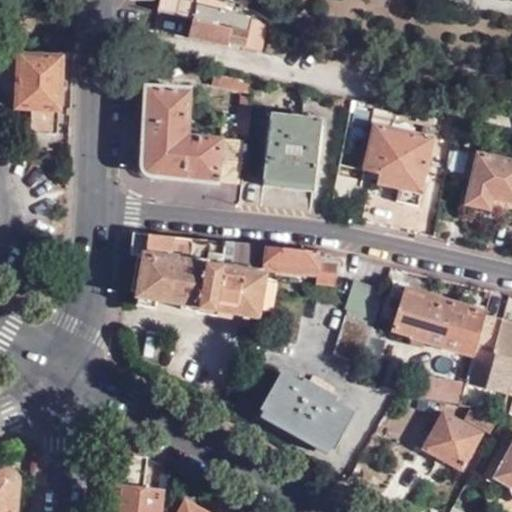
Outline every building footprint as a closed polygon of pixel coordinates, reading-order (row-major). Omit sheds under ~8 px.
[(273,29),(258,18),(230,11),(231,6),(220,0),(166,0),(163,10),(196,21),(191,39),(236,50),(236,46),(267,54),(273,29)] [(57,139),(63,62),(21,59),(18,112),(32,113),(31,138),(57,139)] [(253,94),(255,80),(215,69),(212,85),(253,94)] [(149,177),(238,184),(243,143),(187,138),(191,93),(146,89),(142,157),(143,168),(149,177)] [(236,134),(248,136),(253,98),(241,96),(236,134)] [(312,187),(322,120),(271,113),(262,180),(312,187)] [(416,206),(432,142),(372,127),(357,189),(365,191),(367,178),(376,180),(377,184),(398,188),(395,201),(416,206)] [(511,215),(511,162),(478,155),(466,205),(473,206),(471,216),(494,222),(496,212),(511,215)] [(337,175),(330,204),(350,209),(357,178),(337,175)] [(189,238),(133,233),(130,256),(142,257),(137,296),(138,296),(157,299),(181,303),(180,308),(197,311),(198,305),(215,309),(215,314),(231,316),(232,311),(257,314),(264,272),(261,271),(263,259),(264,247),(212,242),(210,254),(218,256),(217,265),(186,262),(189,238)] [(264,247),(263,259),(276,260),(275,269),(314,276),(312,285),(332,289),(336,267),(324,265),(317,263),(319,256),(319,253),(264,247)] [(325,258),(319,256),(317,263),(324,265),(325,258)] [(365,365),(384,289),(352,281),(346,310),(350,311),(338,359),(365,365)] [(272,287),(264,335),(291,340),(301,293),(272,287)] [(470,355),(482,315),(482,313),(456,305),(402,289),(390,330),(408,335),(408,337),(470,355)] [(157,299),(138,296),(136,304),(156,308),(157,299)] [(482,312),(456,305),(482,313),(482,312)] [(472,349),(477,350),(478,347),(484,320),(485,316),(482,315),(472,349)] [(491,354),(500,323),(500,321),(485,316),(484,320),(478,347),(477,350),(491,354)] [(511,324),(500,321),(500,323),(491,354),(481,388),(511,397),(507,413),(511,414),(511,324)] [(462,383),(470,385),(470,384),(476,356),(477,350),(472,349),(470,355),(462,382),(462,383)] [(470,385),(481,388),(491,354),(477,350),(476,356),(470,384),(470,385)] [(328,449),(348,412),(330,402),(332,396),(300,378),(296,384),(278,374),(258,409),(328,449)] [(410,395),(418,397),(431,400),(456,404),(462,383),(462,382),(413,374),(410,395)] [(487,434),(498,416),(468,409),(462,420),(487,434)] [(460,472),(481,436),(441,412),(419,450),(427,454),(424,458),(441,468),(444,464),(460,472)] [(511,436),(493,467),(489,465),(483,475),(504,486),(501,491),(510,496),(511,493),(511,436)] [(143,492),(146,459),(116,455),(112,488),(117,489),(115,511),(158,511),(160,493),(143,492)] [(0,470),(0,511),(11,511),(15,482),(13,475),(9,472),(5,471),(0,470)] [(199,511),(184,503),(178,511),(199,511)]
